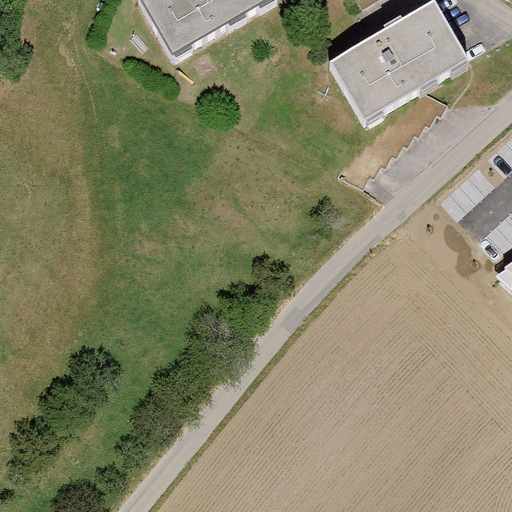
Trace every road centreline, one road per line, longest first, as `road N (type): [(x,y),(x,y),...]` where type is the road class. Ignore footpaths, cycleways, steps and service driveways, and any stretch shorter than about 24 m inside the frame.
road 1 (motorway): [(122,511),(487,0)]
road 2 (motorway): [(330,0),(0,454)]
road 3 (tertiary): [(511,109),(300,308),(136,511)]
